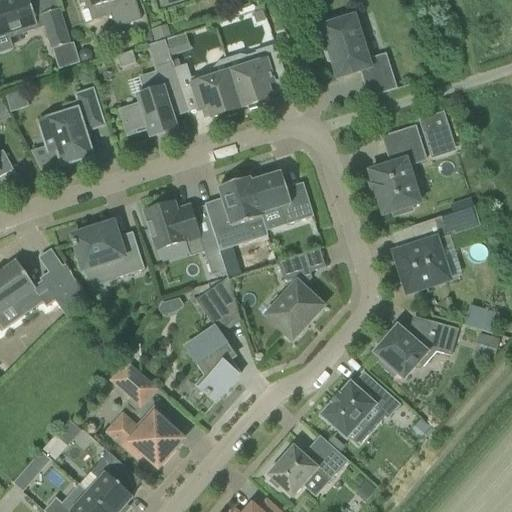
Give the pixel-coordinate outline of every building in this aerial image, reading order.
[(0,38),(37,26),(28,0),(8,0),(4,1),(5,3),(0,4),(0,38)] [(91,23),(111,16),(115,29),(140,21),(135,6),(133,0),(77,0),(80,6),(85,4),(91,23)] [(59,71),(75,66),(57,12),(41,17),(52,51),(53,51),(59,71)] [(263,13),(253,16),(256,24),(265,21),(263,13)] [(331,63),(333,71),(340,69),(343,79),(359,74),(368,100),(396,91),(385,56),(370,61),(356,16),(345,18),(344,15),(326,21),(328,26),(320,29),(326,49),(322,50),(326,64),(331,63)] [(167,26),(149,31),(150,35),(153,44),(171,38),(167,26)] [(150,35),(141,37),(144,47),(153,44),(150,35)] [(185,35),(164,42),(169,58),(190,51),(185,35)] [(165,96),(179,91),(173,71),(169,58),(164,42),(147,48),(155,74),(139,80),(144,96),(137,98),(140,106),(119,112),(126,134),(147,128),(150,139),(152,139),(151,137),(157,135),(157,137),(176,131),(165,96)] [(229,72),(241,110),(247,108),(249,111),(260,108),(259,104),(271,100),(266,85),(271,83),(272,85),(286,81),(275,47),(255,53),(256,55),(247,58),(250,65),(229,72)] [(91,62),(94,58),(92,53),(88,51),(83,52),(80,57),(82,62),(86,64),(91,62)] [(120,70),(135,65),(131,53),(116,58),(120,70)] [(235,112),(241,110),(229,72),(209,78),(208,75),(190,81),(186,67),(173,71),(179,91),(181,96),(193,92),(199,112),(208,110),(211,120),(223,116),(225,119),(236,115),(235,112)] [(88,69),(76,73),(79,81),(85,84),(92,82),(88,69)] [(46,147),(31,152),(42,173),(62,167),(91,158),(83,133),(103,127),(91,93),(76,97),(78,103),(62,108),(64,116),(53,120),(49,121),(48,122),(39,124),(43,137),(46,147)] [(443,114),(418,122),(428,153),(453,145),(443,114)] [(378,200),(383,217),(392,214),(394,218),(411,213),(410,208),(419,205),(407,168),(425,162),(415,129),(382,140),(389,162),(385,164),(386,168),(369,174),(373,186),(370,187),(375,201),(378,200)] [(281,175),(251,185),(260,215),(279,209),(285,227),(313,218),(304,191),(291,195),(289,191),(286,191),(281,175)] [(222,201),(204,207),(215,239),(218,248),(252,237),(249,225),(262,221),(260,215),(251,185),(241,188),(240,183),(236,185),(235,182),(222,186),(223,189),(218,190),(222,201)] [(449,206),(452,216),(473,209),(470,200),(449,206)] [(215,239),(204,207),(191,211),(190,208),(170,214),(167,206),(144,214),(156,253),(199,239),(212,279),(226,274),(218,249),(218,248),(215,239)] [(455,236),(479,229),(473,209),(452,216),(449,217),(412,229),(418,247),(393,255),(397,269),(396,269),(401,283),(402,283),(406,296),(449,282),(441,256),(454,252),(449,238),(455,236)] [(115,275),(116,281),(144,272),(132,234),(117,239),(113,226),(72,239),(74,244),(72,245),(74,250),(75,250),(78,258),(76,258),(83,280),(101,274),(104,279),(115,275)] [(290,291),(265,319),(291,343),(323,309),(302,290),(311,280),(304,255),(277,264),(284,286),(290,291)] [(0,314),(18,302),(23,310),(39,299),(45,309),(54,302),(67,320),(85,302),(65,266),(41,283),(34,288),(16,263),(1,274),(0,272),(0,314)] [(238,312),(227,280),(195,302),(210,323),(235,306),(237,313),(238,312)] [(393,378),(396,375),(403,382),(419,364),(422,367),(434,354),(450,358),(458,332),(431,324),(427,336),(418,347),(402,332),(400,335),(395,335),(393,333),(389,337),(386,334),(376,345),(380,348),(373,355),(381,362),(378,365),(393,378)] [(227,358),(232,355),(214,329),(188,347),(198,362),(194,365),(203,379),(196,388),(198,390),(204,395),(203,396),(208,400),(209,399),(215,405),(239,377),(227,358)] [(474,354),(494,360),(499,344),(479,338),(474,354)] [(110,382),(140,409),(156,391),(126,364),(110,382)] [(331,406),(321,418),(346,441),(347,440),(357,449),(385,418),(387,420),(398,407),(380,391),(372,400),(364,392),(361,395),(350,385),(339,397),(338,396),(330,405),(331,406)] [(154,412),(147,420),(150,422),(139,434),(122,419),(108,434),(141,464),(145,459),(157,469),(174,450),(175,451),(183,442),(181,440),(173,433),(172,433),(163,425),(166,422),(154,412)] [(60,430),(73,441),(81,432),(68,421),(60,430)] [(413,429),(422,437),(428,430),(419,422),(413,429)] [(303,458),(293,449),(267,478),(270,481),(268,483),(277,491),(279,489),(292,500),(302,489),(317,472),(329,483),(336,476),(348,463),(319,438),(308,451),(309,452),(303,458)] [(99,482),(86,497),(103,511),(126,511),(128,510),(125,507),(132,499),(116,485),(127,472),(108,454),(95,469),(90,474),(99,482)] [(20,478),(13,486),(22,494),(29,486),(20,478)] [(368,501),(376,492),(366,482),(358,491),(368,501)] [(103,511),(86,497),(72,511),(67,511),(55,501),(45,511),(103,511)]
